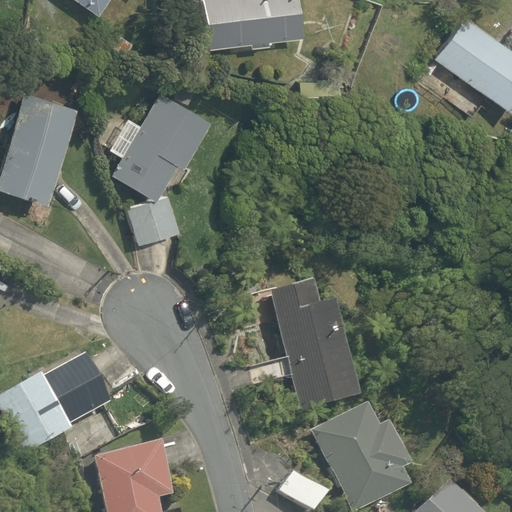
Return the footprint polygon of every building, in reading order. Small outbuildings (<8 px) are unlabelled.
[(71,0),(89,12),(97,0),(71,0)] [(295,34),(291,0),(196,0),(201,47),(243,41),(244,46),(263,43),(263,39),(295,34)] [(504,111),(511,99),(511,38),(505,49),(458,15),(428,56),(504,111)] [(0,186),(36,201),(68,106),(19,88),(0,142),(0,186)] [(105,172),(148,197),(170,162),(176,165),(203,119),(154,91),(134,123),(122,116),(103,148),(115,155),(105,172)] [(173,230),(161,194),(148,197),(121,206),(131,243),(173,230)] [(293,408),(345,395),(319,299),(304,303),(299,280),(262,290),(293,408)] [(62,428),(60,425),(101,401),(73,353),(33,378),(31,372),(0,390),(0,419),(21,455),(62,428)] [(246,385),(279,376),(274,357),(241,365),(246,385)] [(346,511),(394,484),(386,468),(393,464),(371,420),(363,424),(352,402),(304,430),(346,511)] [(101,511),(153,511),(149,498),(162,494),(148,439),(87,456),(101,511)] [(314,491),(283,471),(271,490),(302,510),(314,491)] [(404,511),(466,511),(433,480),(404,511)]
